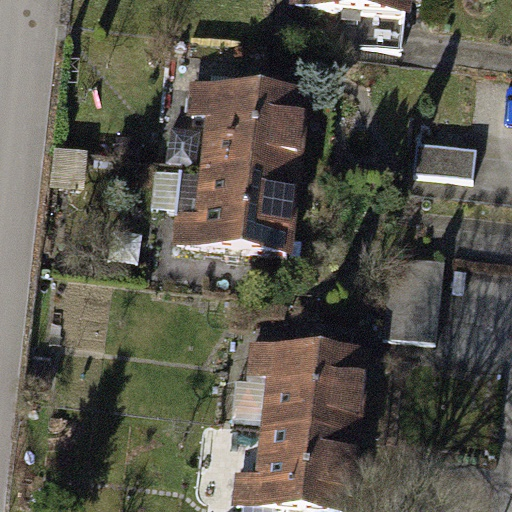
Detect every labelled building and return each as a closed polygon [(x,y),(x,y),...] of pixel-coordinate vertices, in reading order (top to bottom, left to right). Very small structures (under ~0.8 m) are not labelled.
[(270,0),(267,33),(415,47),(419,0),(270,0)] [(191,174),(294,185),(304,99),(184,87),(181,116),(197,118),(191,174)] [(422,150),(419,182),(482,188),(485,156),(422,150)] [(164,257),(285,270),(294,185),(191,174),(143,169),(138,218),(168,221),(164,257)] [(392,342),(443,347),(450,268),(400,263),(392,342)] [(251,429),(355,440),(363,359),(242,346),(238,378),(257,380),(251,429)] [(63,398),(67,363),(40,360),(36,395),(63,398)] [(222,508),(255,511),(346,511),(355,440),(251,429),(246,479),(225,476),(222,508)]
